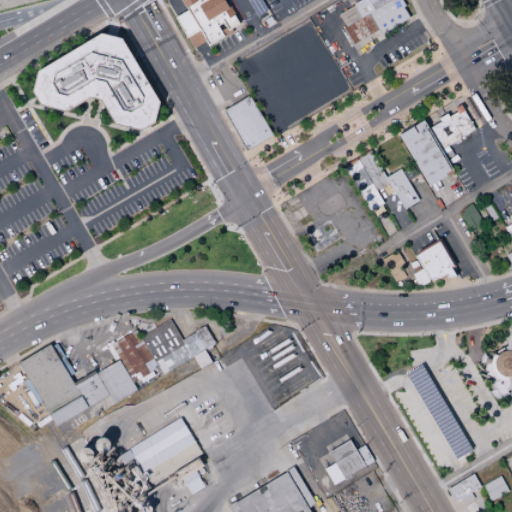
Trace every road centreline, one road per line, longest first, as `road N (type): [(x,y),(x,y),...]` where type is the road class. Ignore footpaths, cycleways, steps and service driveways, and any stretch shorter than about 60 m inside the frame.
road 1 (tertiary): [(307,304),(429,511)]
road 2 (tertiary): [(131,0),(244,196)]
road 3 (secondary): [(307,304),(412,313),(506,299)]
road 4 (secondary): [(49,314),(127,294),(233,292)]
road 5 (tertiary): [(458,55),(307,155)]
road 6 (tertiary): [(135,260),(244,196)]
road 7 (tertiary): [(244,196),(307,304)]
